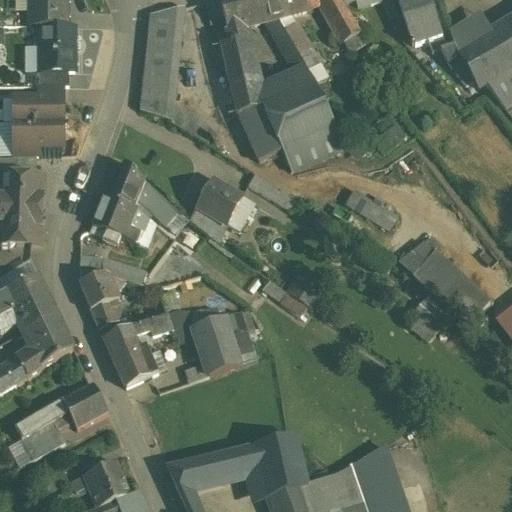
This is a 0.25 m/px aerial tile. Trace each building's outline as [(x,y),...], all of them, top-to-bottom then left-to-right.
[(65,0),(29,0),(30,29),(39,29),(66,29),(65,0)] [(263,0),(223,0),(219,1),(225,25),(227,34),(225,34),(228,46),(221,48),(223,59),(249,53),(243,30),(268,24),(268,23),(269,23),(263,0)] [(303,0),(263,0),(269,23),(276,21),(283,20),(306,13),(304,3),(303,0)] [(337,0),(316,0),(349,54),(365,45),(337,0)] [(370,6),(368,0),(355,0),(356,2),(357,9),(370,6)] [(430,0),(396,0),(406,35),(408,34),(414,48),(427,44),(428,47),(434,45),(433,42),(442,40),(437,25),(438,25),(430,0)] [(219,1),(205,5),(211,28),(225,25),(219,1)] [(392,8),(385,10),(389,20),(396,17),(392,8)] [(214,136),(174,109),(185,11),(185,10),(183,10),(183,11),(152,18),(150,18),(140,113),(172,125),(171,126),(206,148),(214,136)] [(448,30),(454,48),(457,59),(492,38),(501,34),(511,29),(511,15),(489,29),(479,14),(448,30)] [(295,26),(290,29),(289,26),(287,27),(283,20),(276,21),(306,73),(319,66),(309,48),(313,46),(310,41),(306,43),(295,26)] [(306,73),(276,21),(269,23),(268,23),(268,24),(270,33),(296,77),(258,93),(262,111),(237,117),(258,164),(282,154),(335,131),(314,86),(306,73)] [(66,29),(39,29),(39,76),(69,76),(75,76),(74,29),(66,29)] [(492,38),(457,59),(458,60),(448,66),(472,97),(486,88),(505,112),(511,106),(511,29),(501,34),(492,38)] [(454,48),(441,53),(448,66),(458,60),(457,59),(454,48)] [(258,93),(249,53),(223,59),(237,117),(262,111),(258,93)] [(39,76),(35,76),(36,90),(39,90),(64,90),(69,90),(69,76),(39,76)] [(64,90),(39,90),(39,103),(62,103),(62,105),(64,105),(64,90)] [(39,103),(15,103),(15,126),(62,126),(62,105),(62,103),(39,103)] [(62,126),(15,126),(15,147),(15,149),(36,149),(62,149),(62,126)] [(366,135),(345,151),(355,164),(377,149),(383,157),(406,141),(396,128),(373,144),(366,135)] [(335,131),(282,154),(290,175),(344,151),(335,131)] [(36,149),(15,149),(15,147),(13,147),(13,161),(36,161),(36,149)] [(145,185),(126,168),(112,203),(134,211),(140,198),(145,185)] [(275,189),(255,177),(248,189),(269,201),(275,189)] [(44,180),(0,178),(0,212),(43,214),(43,198),(44,180)] [(244,201),(212,183),(196,211),(227,229),(230,224),(243,203),(243,202),(244,201)] [(178,216),(145,185),(140,198),(156,213),(152,218),(166,229),(168,227),(178,216)] [(297,202),(275,189),(269,201),(290,214),(297,202)] [(346,209),(389,234),(397,221),(354,196),(346,209)] [(112,203),(105,200),(93,229),(106,234),(103,243),(117,249),(120,240),(135,246),(139,236),(129,232),(137,212),(134,211),(112,203)] [(253,209),(243,203),(230,224),(240,230),(253,209)] [(227,229),(196,211),(189,224),(218,245),(227,229)] [(43,214),(0,212),(0,248),(1,249),(9,250),(15,244),(41,245),(42,230),(43,214)] [(189,224),(178,216),(168,227),(177,236),(189,224)] [(489,305),(423,243),(401,266),(467,328),(489,305)] [(30,262),(0,280),(0,297),(38,279),(30,262)] [(158,294),(162,282),(160,281),(104,263),(103,266),(105,278),(108,278),(158,294)] [(103,266),(79,265),(80,286),(105,278),(103,266)] [(182,276),(163,270),(160,281),(162,282),(178,287),(182,276)] [(0,297),(0,320),(48,298),(40,283),(41,278),(0,297)] [(105,278),(80,286),(100,333),(117,325),(117,324),(115,320),(110,307),(118,304),(108,278),(105,278)] [(323,298),(298,280),(280,308),(301,322),(308,311),(311,314),(323,298)] [(173,296),(160,300),(164,312),(166,319),(168,319),(178,315),(180,315),(173,296)] [(48,298),(0,320),(0,328),(3,334),(20,327),(24,337),(59,321),(48,298)] [(415,332),(428,344),(447,323),(426,304),(414,318),(422,324),(415,332)] [(164,312),(145,318),(147,325),(166,319),(164,312)] [(217,312),(189,316),(193,331),(219,323),(217,312)] [(219,323),(193,331),(205,367),(209,380),(241,369),(257,365),(241,316),(219,323)] [(511,316),(499,326),(511,344),(511,316)] [(147,325),(130,330),(135,340),(150,336),(152,341),(174,335),(168,319),(166,319),(147,325)] [(120,323),(117,324),(117,325),(100,333),(104,342),(130,330),(126,320),(120,323)] [(59,321),(24,337),(32,351),(66,335),(59,321)] [(130,330),(104,342),(125,391),(152,379),(135,340),(130,330)] [(66,335),(32,351),(32,353),(17,363),(18,365),(27,380),(41,371),(74,352),(66,335)] [(18,365),(0,375),(0,396),(13,389),(27,380),(18,365)] [(205,367),(185,374),(189,387),(209,380),(205,367)] [(93,388),(63,404),(68,416),(77,432),(108,416),(93,388)] [(62,403),(15,431),(22,443),(53,425),(68,416),(63,404),(62,403)] [(53,425),(22,443),(33,464),(42,459),(64,446),(53,425)] [(296,440),(166,471),(169,479),(176,495),(194,491),(260,475),(267,503),(308,490),(308,489),(296,440)] [(410,511),(406,497),(388,446),(321,486),(308,489),(308,490),(267,503),(269,511),(410,511)] [(117,466),(72,485),(76,496),(88,491),(96,511),(99,511),(130,499),(117,466)] [(202,511),(194,491),(176,495),(184,511),(202,511)] [(99,511),(145,511),(138,496),(99,511)]
